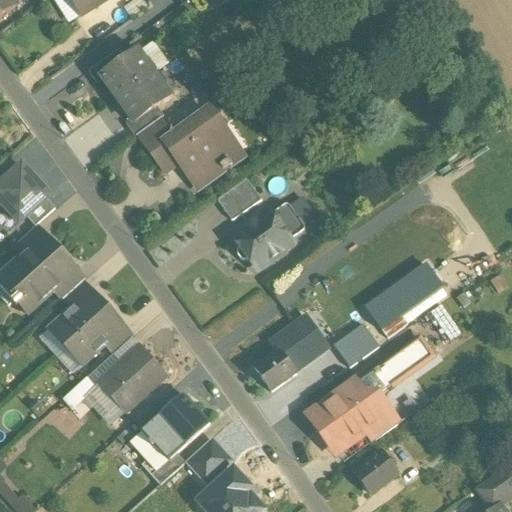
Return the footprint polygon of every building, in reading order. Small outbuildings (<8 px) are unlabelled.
[(6,0),(0,0),(0,20),(14,11),(14,10),(19,7),(14,0),(10,0),(8,1),(6,0)] [(71,0),(82,17),(109,0),(71,0)] [(155,43),(141,51),(153,73),(167,65),(155,43)] [(119,52),(88,74),(97,86),(103,82),(101,80),(126,62),(119,52)] [(126,62),(101,80),(103,82),(117,102),(154,76),(145,63),(145,60),(140,53),(135,52),(128,57),(128,60),(126,62)] [(154,76),(117,102),(131,123),(133,125),(157,109),(160,106),(163,106),(172,100),(172,97),(166,89),(163,89),(154,76)] [(157,109),(133,125),(131,123),(126,127),(135,139),(138,137),(160,121),(163,118),(157,109)] [(173,139),(165,145),(166,146),(181,167),(198,190),(242,158),(209,113),(173,139)] [(160,121),(138,137),(151,156),(166,146),(165,145),(173,139),(160,121)] [(181,167),(166,146),(151,156),(167,177),(181,167)] [(10,161),(0,169),(0,188),(19,171),(10,161)] [(50,197),(22,168),(19,171),(0,188),(0,205),(19,225),(26,219),(46,201),(50,197)] [(246,182),(218,202),(218,204),(218,205),(230,222),(231,223),(233,223),(261,203),(246,182)] [(291,206),(303,226),(317,217),(304,198),(291,206)] [(36,230),(56,212),(46,201),(26,219),(36,230)] [(289,210),(283,209),(271,217),(276,224),(278,222),(279,223),(281,222),(284,223),(286,225),(287,227),(288,228),(288,230),(288,231),(287,234),(287,233),(285,236),(289,242),(301,234),(302,228),(289,210)] [(263,215),(238,233),(235,235),(234,239),(235,241),(236,243),(240,249),(238,251),(237,254),(237,257),(238,260),(241,262),(243,263),(246,263),(249,262),(254,268),(255,269),(257,270),(259,271),(262,270),(288,251),(290,249),(291,246),(290,244),(290,242),(289,242),(285,236),(287,233),(287,234),(288,231),(288,228),(287,227),(286,225),(284,223),(281,222),(279,223),(278,222),(276,224),(271,217),(269,216),(267,215),(265,215),(263,215)] [(36,230),(14,250),(22,258),(40,242),(41,243),(45,240),(36,230)] [(45,240),(41,243),(40,242),(22,258),(3,275),(22,297),(15,303),(12,306),(16,311),(21,307),(30,317),(55,294),(72,278),(71,277),(76,273),(45,240)] [(365,310),(381,332),(441,289),(426,267),(365,310)] [(76,273),(71,277),(72,278),(55,294),(63,303),(64,302),(82,285),(83,286),(85,283),(76,273)] [(22,297),(3,275),(0,278),(0,287),(15,303),(22,297)] [(118,332),(89,300),(93,297),(83,286),(82,285),(64,302),(72,311),(49,332),(83,369),(106,348),(114,357),(132,340),(122,329),(118,332)] [(15,303),(0,287),(0,298),(9,309),(12,306),(15,303)] [(279,353),(293,371),(325,349),(315,334),(306,340),(297,327),(273,345),(279,353)] [(334,349),(350,371),(379,350),(362,328),(334,349)] [(419,341),(372,375),(386,393),(387,393),(433,360),(419,341)] [(140,349),(98,387),(125,417),(167,379),(140,349)] [(279,353),(254,371),(271,395),(296,377),(293,371),(279,353)] [(357,385),(312,418),(335,449),(343,443),(346,446),(363,434),(389,415),(379,401),(388,395),(387,393),(386,393),(372,375),(357,386),(357,385)] [(87,381),(63,403),(72,413),(96,391),(87,381)] [(183,397),(141,434),(168,464),(178,456),(210,427),(183,397)] [(389,415),(363,434),(371,446),(397,427),(389,415)] [(168,464),(141,434),(131,444),(148,463),(142,468),(151,478),(168,464)] [(211,443),(186,466),(204,487),(224,468),(229,464),(211,443)] [(381,455),(354,476),(371,497),(397,477),(381,455)] [(168,464),(151,478),(160,488),(186,466),(178,456),(168,464)] [(0,495),(15,511),(36,511),(37,511),(22,495),(19,498),(0,478),(0,476),(8,469),(0,460),(0,495)] [(204,487),(211,494),(199,505),(205,511),(260,511),(250,501),(248,503),(241,495),(247,490),(233,473),(231,475),(224,468),(204,487)] [(496,477),(474,493),(483,504),(504,488),(496,477)]
